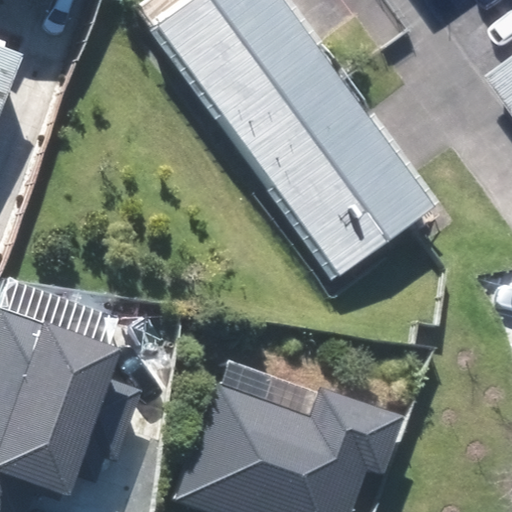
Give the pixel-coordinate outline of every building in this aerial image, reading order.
[(273,0),(166,0),(138,22),(351,292),(445,219),(273,0)] [(511,48),(483,70),(511,110),(511,48)] [(0,104),(18,56),(0,49),(0,104)] [(0,311),(0,511),(17,511),(27,487),(55,497),(73,447),(110,460),(134,393),(99,380),(109,351),(0,311)] [(213,387),(171,502),(198,511),(343,511),(358,471),(377,477),(397,420),(317,391),(306,420),(213,387)]
